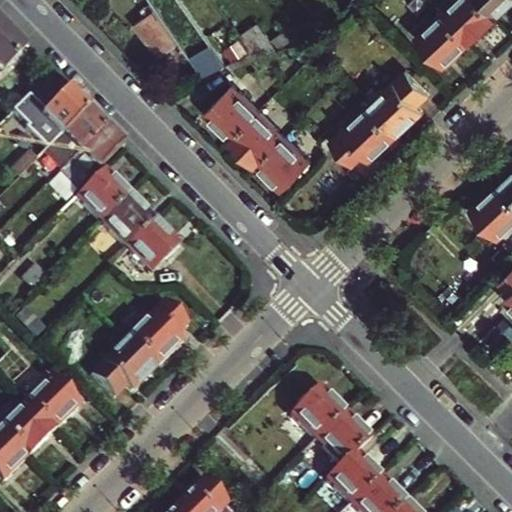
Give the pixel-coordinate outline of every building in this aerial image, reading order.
[(473,38),(498,14),(484,0),(453,0),(445,9),(473,38)] [(511,0),(484,0),(498,14),(511,0)] [(145,10),(149,16),(159,9),(154,3),(145,10)] [(159,9),(149,16),(138,24),(163,59),(184,45),(184,44),(159,9)] [(446,64),(473,38),(445,9),(418,35),(446,64)] [(28,48),(0,19),(0,62),(7,69),(28,48)] [(213,44),(203,30),(184,44),(184,45),(193,57),(213,44)] [(407,68),(369,104),(397,133),(424,109),(419,103),(430,92),(407,68)] [(48,146),(87,107),(52,72),(13,112),(30,128),(45,143),(48,146)] [(206,112),(230,137),(258,109),(234,85),(206,112)] [(397,133),(369,104),(332,139),(355,163),(366,153),(371,158),(397,133)] [(105,125),(87,107),(48,146),(43,153),(61,170),(105,125)] [(255,162),(283,134),(258,109),(230,137),(255,162)] [(123,143),(105,125),(61,170),(59,172),(76,189),(123,143)] [(45,143),(30,128),(20,138),(28,147),(35,154),(38,157),(43,153),(48,146),(45,143)] [(308,161),(283,134),(255,162),(281,188),(308,161)] [(20,176),(38,157),(35,154),(28,147),(11,166),(20,176)] [(129,195),(103,169),(75,197),(101,223),(129,195)] [(511,170),(498,184),(511,198),(511,170)] [(500,237),(511,225),(511,198),(498,184),(473,207),(500,237)] [(153,220),(129,195),(101,223),(126,248),(153,220)] [(0,215),(9,206),(0,197),(0,215)] [(179,246),(153,220),(126,248),(152,273),(179,246)] [(511,294),(508,298),(511,302),(511,272),(502,282),(511,292),(511,294)] [(45,320),(24,300),(13,311),(34,331),(45,320)] [(164,303),(127,339),(156,368),(181,343),(175,336),(186,325),(164,303)] [(156,368),(127,339),(91,375),(114,398),(125,387),(130,393),(156,368)] [(49,377),(24,402),(53,431),(78,406),(49,377)] [(291,415),(317,441),(345,413),(319,387),(291,415)] [(0,427),(28,456),(53,431),(24,402),(0,425),(0,427)] [(317,441),(342,466),(357,452),(370,439),(345,413),(317,441)] [(28,456),(0,427),(0,479),(2,481),(28,456)] [(328,480),(353,505),(382,477),(357,452),(342,466),(328,480)] [(353,505),(359,511),(394,511),(405,501),(382,477),(353,505)] [(201,480),(176,505),(183,511),(218,511),(226,504),(201,480)] [(415,511),(405,501),(394,511),(415,511)]
